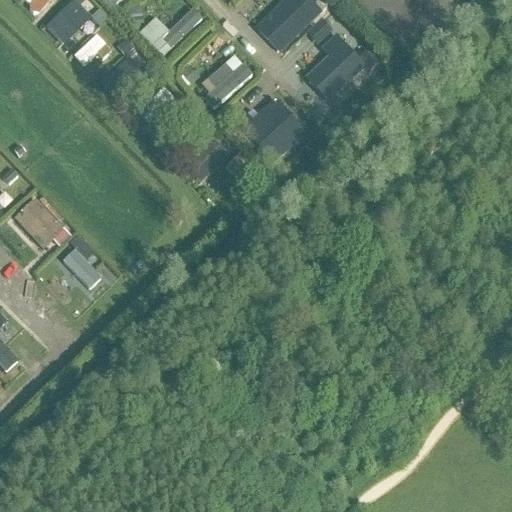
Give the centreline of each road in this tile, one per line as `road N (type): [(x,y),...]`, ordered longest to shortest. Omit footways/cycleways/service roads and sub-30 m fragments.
road 1 (track): [(0,8),(199,212)]
road 2 (track): [(354,511),(410,467),(511,358)]
road 3 (unknown): [(201,0),(290,94)]
